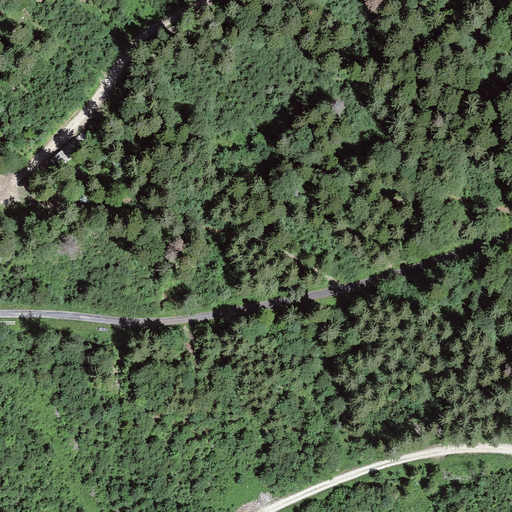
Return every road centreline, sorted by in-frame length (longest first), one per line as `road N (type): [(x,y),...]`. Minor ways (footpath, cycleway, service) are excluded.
road 1 (unclassified): [(511,237),(348,287),(178,320),(0,313)]
road 2 (track): [(206,0),(126,54),(76,123),(0,189)]
road 3 (track): [(511,450),(468,448),(383,464),(266,511)]
